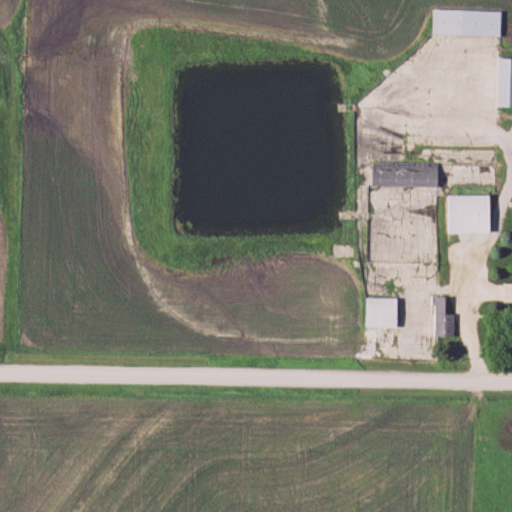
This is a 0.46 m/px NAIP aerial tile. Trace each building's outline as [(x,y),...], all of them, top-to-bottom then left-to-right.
[(502,37),(503,11),(435,9),(434,35),(502,37)] [(511,57),(500,57),(500,108),(511,107),(511,57)] [(493,232),(493,196),(452,196),(452,232),(493,232)] [(503,304),(511,303),(511,284),(503,285),(503,304)] [(399,328),(400,298),(370,298),(370,328),(399,328)] [(437,337),(449,337),(449,298),(437,298),(437,337)]
